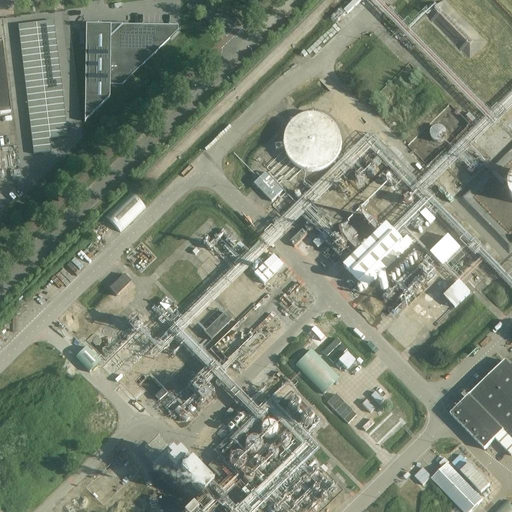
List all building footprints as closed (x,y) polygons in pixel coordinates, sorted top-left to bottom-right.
[(53,21),(17,26),(33,155),(51,153),(49,140),(67,138),(53,21)] [(177,31),(177,26),(122,26),(110,37),(110,25),(85,25),(84,122),(109,98),(109,86),(121,86),(177,31)] [(0,114),(10,113),(2,43),(0,43),(0,114)] [(338,148),(339,143),(339,138),(337,132),(335,127),(331,123),(326,119),(322,116),(316,115),(312,114),(306,115),(300,116),(295,118),(291,122),(288,125),(285,131),(283,136),(282,142),(282,148),(284,153),(286,158),(290,162),(294,166),(299,169),(305,170),(310,171),(315,171),(321,169),(326,167),(330,163),(334,159),(337,154),(338,148)] [(451,137),(451,135),(451,133),(450,131),(448,128),(445,126),(442,125),(438,125),(436,126),(434,128),(432,129),(431,131),(430,135),(431,139),(433,142),(436,144),(438,145),(440,146),(443,145),(446,144),(448,143),(449,141),(450,139),(451,137)] [(272,202),(283,191),(265,173),(254,184),(272,202)] [(130,193),(105,217),(120,233),(145,208),(130,193)] [(309,233),(327,215),(322,210),(304,227),(309,233)] [(359,283),(402,242),(387,226),(344,268),(359,283)] [(328,230),(313,244),(317,249),(332,234),(328,230)] [(430,254),(442,267),(460,249),(448,236),(430,254)] [(273,256),(266,263),(254,274),(263,284),(275,273),(282,266),(273,256)] [(116,297),(131,282),(124,275),(109,289),(116,297)] [(211,340),(232,320),(224,313),(204,333),(211,340)] [(116,384),(153,348),(146,341),(150,337),(142,329),(101,368),(116,384)] [(82,338),(67,353),(91,377),(106,362),(82,338)] [(511,368),(505,361),(450,415),(484,450),(497,437),(511,451),(511,368)] [(275,435),(276,431),(275,428),(274,426),(271,424),(268,423),(265,423),(262,425),(260,428),(259,431),(259,434),(261,437),(264,439),(267,440),(270,439),(273,437),(275,435)] [(259,450),(259,446),(259,443),(257,440),(255,439),(252,438),(249,439),(246,440),(244,443),(243,446),(244,449),(245,452),(248,453),(251,454),(254,454),(257,452),(259,450)] [(276,458),(277,456),(277,454),(276,452),(274,451),(272,450),(270,451),(268,451),(267,453),(266,455),(266,457),(267,459),(269,461),(271,461),(273,461),(275,459),(276,458)] [(243,465),(243,462),(243,459),(241,456),(238,455),(235,454),(232,455),(230,456),(228,459),(227,462),(228,465),(230,468),(232,469),(234,470),(236,470),(239,469),(241,468),(243,465)] [(264,467),(264,466),(264,464),(263,463),(262,462),(260,461),(258,462),(257,463),(256,464),(255,466),(256,468),(257,469),(258,470),(260,470),(262,470),(263,469),(264,467)] [(462,511),(470,511),(482,500),(447,465),(431,480),(462,511)] [(252,480),(252,479),(252,477),(250,475),(249,474),(247,474),(245,474),(243,476),(243,477),(242,479),(243,480),(244,482),(246,483),(248,483),(249,483),(251,482),(252,480)]
